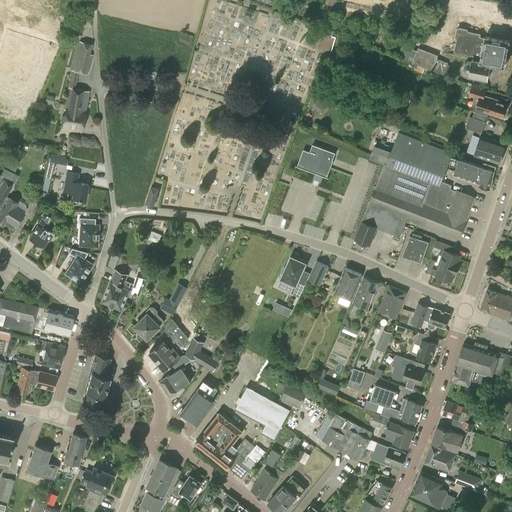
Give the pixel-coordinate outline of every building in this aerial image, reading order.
[(468,76),(487,80),(491,63),(502,66),(503,66),(504,67),(504,65),(506,57),(506,56),(507,51),(507,50),(509,43),(509,42),(509,41),(508,40),(508,41),(507,40),(507,41),(485,36),(485,38),(479,37),(480,34),(469,31),(467,28),(459,27),(456,29),(455,37),(456,39),(454,51),(474,55),(473,58),(472,58),(471,61),(467,60),(464,63),(463,68),(465,72),(468,73),(468,76)] [(190,45),(193,36),(182,32),(179,41),(190,45)] [(7,51),(5,59),(6,60),(28,66),(31,56),(38,58),(42,59),(46,46),(35,43),(25,40),(22,48),(20,48),(10,45),(8,52),(7,51)] [(89,91),(75,88),(78,73),(87,74),(92,55),(89,54),(92,44),(79,41),(71,70),(68,87),(64,109),(66,109),(63,125),(82,129),(89,91)] [(440,54),(419,46),(418,49),(403,44),(399,56),(419,63),(418,65),(445,74),(449,61),(439,57),(440,54)] [(6,60),(5,59),(2,67),(3,68),(1,75),(11,78),(13,78),(10,87),(25,91),(32,93),(36,80),(32,79),(24,77),(28,66),(6,60)] [(500,101),(484,96),(486,88),(472,84),(468,95),(478,98),(475,106),(475,107),(474,111),(486,115),(487,115),(488,113),(502,117),(506,105),(499,103),(500,101)] [(320,94),(313,92),(311,95),(309,101),(314,103),(322,112),(328,105),(320,97),(319,97),(320,94)] [(400,102),(409,101),(407,92),(399,94),(400,102)] [(250,106),(247,114),(260,118),(262,110),(250,106)] [(469,116),(465,128),(481,133),(485,122),(484,121),(469,116)] [(374,147),(370,158),(385,163),(428,182),(412,220),(459,238),(466,220),(463,219),(472,196),(457,191),(456,192),(450,189),(451,185),(441,181),(452,153),(399,133),(391,153),(374,147)] [(14,143),(16,136),(9,135),(7,141),(14,143)] [(470,140),(466,152),(499,164),(503,151),(506,144),(480,136),(480,137),(478,142),(470,140)] [(296,165),(295,165),(297,166),(316,173),(323,176),(328,178),(328,177),(327,177),(328,174),(331,165),(333,161),(333,160),(332,160),(335,153),(312,144),(310,152),(303,149),(297,165),(296,165)] [(49,155),(47,165),(55,166),(57,157),(50,155),(49,155)] [(19,161),(8,156),(3,168),(14,173),(19,161)] [(493,178),(492,178),(494,170),(496,166),(484,162),(482,166),(459,158),(453,175),(480,184),(479,186),(489,189),(493,178)] [(401,233),(407,218),(412,220),(428,182),(385,163),(376,186),(375,185),(370,200),(356,235),(371,241),(378,223),(401,233)] [(85,200),(88,184),(77,182),(79,173),(66,171),(62,192),(67,193),(66,200),(78,202),(78,199),(85,200)] [(0,205),(6,196),(12,185),(4,180),(0,186),(0,205)] [(159,189),(150,186),(145,204),(154,206),(159,189)] [(40,191),(38,202),(46,204),(48,193),(40,191)] [(0,205),(0,221),(13,230),(24,213),(12,206),(15,201),(10,198),(6,196),(0,205)] [(42,247),(50,233),(45,230),(51,219),(43,214),(37,225),(29,238),(42,247)] [(79,217),(79,224),(80,224),(79,245),(97,246),(98,225),(95,224),(95,218),(79,217)] [(162,235),(153,232),(150,238),(159,242),(162,235)] [(421,263),(429,242),(410,236),(402,256),(421,263)] [(439,254),(443,255),(440,263),(457,269),(459,263),(458,262),(460,255),(454,253),(456,247),(436,240),(433,247),(441,249),(439,254)] [(65,273),(79,282),(80,283),(81,282),(92,264),(84,259),(87,253),(71,248),(69,253),(75,257),(65,273)] [(107,266),(114,269),(119,257),(113,254),(107,266)] [(283,274),(281,278),(295,285),(291,293),(299,296),(307,279),(300,276),(305,263),(304,262),(305,261),(298,257),(297,259),(291,256),(286,268),(284,267),(281,273),(283,274)] [(457,269),(440,263),(438,270),(432,269),(435,261),(429,259),(425,272),(436,275),(436,276),(451,281),(454,274),(455,274),(457,269)] [(320,286),(329,266),(316,261),(307,280),(320,286)] [(345,268),(335,292),(341,295),(338,302),(348,306),(362,274),(345,268)] [(115,269),(110,282),(102,301),(121,310),(130,290),(132,291),(131,294),(138,296),(145,278),(136,275),(133,285),(126,281),(128,275),(115,269)] [(368,308),(379,282),(364,275),(352,301),(368,308)] [(161,308),(174,314),(187,287),(179,282),(170,299),(166,297),(161,308)] [(378,310),(396,317),(406,293),(406,292),(389,285),(378,310)] [(487,289),(483,299),(511,308),(511,298),(506,296),(496,293),(487,289)] [(68,335),(73,316),(48,309),(38,307),(0,297),(0,314),(5,315),(2,325),(31,333),(33,326),(43,328),(68,335)] [(511,308),(483,299),(480,309),(490,312),(510,319),(511,312),(511,308)] [(445,328),(450,313),(433,308),(418,302),(411,323),(422,327),(425,318),(430,319),(428,322),(429,322),(428,325),(429,328),(433,329),(435,328),(436,325),(445,328)] [(273,309),(289,316),(291,311),(275,303),(273,309)] [(147,338),(159,326),(158,325),(163,320),(156,314),(157,311),(153,307),(150,307),(147,310),(147,314),(135,326),(147,338)] [(181,356),(180,354),(188,337),(172,318),(165,330),(168,334),(167,339),(164,340),(150,352),(164,369),(181,356)] [(380,336),(390,340),(392,333),(383,329),(380,336)] [(205,341),(207,336),(197,331),(195,335),(205,341)] [(420,345),(417,355),(430,360),(435,344),(429,342),(431,336),(419,332),(416,343),(420,345)] [(204,343),(194,337),(185,354),(203,365),(213,371),(219,361),(206,354),(200,350),(204,343)] [(455,377),(454,379),(458,380),(469,383),(471,380),(489,386),(499,354),(486,350),(488,346),(475,341),(474,346),(463,343),(456,365),(458,365),(456,372),(454,372),(453,376),(455,377)] [(37,363),(59,369),(65,346),(47,342),(44,356),(39,355),(37,363)] [(387,347),(377,343),(375,349),(385,352),(387,347)] [(105,375),(110,358),(94,353),(87,376),(89,377),(82,400),(101,406),(110,377),(105,375)] [(415,361),(403,357),(395,355),(392,366),(396,367),(394,375),(394,377),(401,379),(403,378),(408,380),(406,387),(413,389),(415,382),(419,384),(424,370),(413,367),(415,361)] [(33,360),(17,356),(15,364),(30,368),(33,360)] [(191,381),(181,366),(160,380),(170,395),(191,381)] [(55,376),(53,375),(21,367),(15,391),(27,394),(30,384),(36,385),(52,389),(54,383),(55,382),(56,379),(55,377),(55,376)] [(361,384),(365,372),(354,368),(349,380),(361,384)] [(321,387),(338,394),(342,384),(325,377),(321,387)] [(379,384),(392,387),(394,381),(381,378),(379,384)] [(204,380),(199,387),(189,400),(180,414),(197,425),(206,412),(215,398),(212,396),(218,388),(215,385),(214,387),(204,380)] [(287,383),(278,401),(290,408),(293,404),(300,407),(305,397),(308,399),(311,394),(307,392),(287,383)] [(370,400),(390,407),(396,391),(376,384),(370,400)] [(291,409),(290,408),(278,401),(247,385),(241,396),(239,395),(235,402),(237,403),(234,408),(265,424),(261,432),(274,439),(291,409)] [(318,397),(322,390),(315,386),(311,394),(318,397)] [(401,417),(409,420),(407,427),(414,429),(423,405),(408,399),(404,398),(398,416),(402,417),(401,417)] [(446,400),(441,414),(453,418),(463,421),(461,428),(471,431),(474,423),(468,421),(470,415),(466,414),(468,408),(446,400)] [(237,441),(232,447),(230,445),(242,431),(219,413),(203,433),(195,442),(228,468),(230,466),(243,476),(250,467),(243,462),(251,452),(250,452),(254,447),(244,439),(240,444),(237,441)] [(394,442),(408,447),(414,429),(407,427),(401,425),(401,424),(400,424),(374,414),(371,424),(385,429),(384,431),(388,432),(385,439),(394,442)] [(334,418),(330,425),(322,439),(359,460),(371,439),(370,438),(373,433),(361,426),(344,417),(341,422),(334,418)] [(452,431),(437,427),(432,443),(458,450),(462,435),(451,432),(452,431)] [(85,436),(72,433),(69,450),(66,449),(64,461),(77,464),(78,460),(80,452),(82,453),(85,436)] [(0,466),(7,468),(9,459),(8,459),(13,437),(0,434),(0,466)] [(251,490),(265,500),(279,478),(283,471),(289,460),(288,459),(301,439),(295,435),(275,466),(271,472),(265,468),(252,489),(251,490)] [(401,466),(406,453),(389,447),(377,442),(374,450),(370,452),(369,455),(371,458),(390,466),(391,462),(401,466)] [(431,445),(424,462),(449,472),(456,454),(441,448),(431,445)] [(35,446),(27,469),(53,478),(57,466),(46,462),(50,451),(35,446)] [(297,447),(292,458),(299,462),(304,464),(307,459),(302,456),(305,451),(297,447)] [(272,449),(265,460),(273,465),(280,454),(272,449)] [(487,458),(477,455),(475,461),(485,464),(487,458)] [(140,505),(154,511),(159,511),(168,495),(169,496),(180,473),(176,471),(178,467),(176,466),(177,465),(162,458),(160,458),(147,485),(150,487),(148,492),(146,491),(140,505)] [(86,486),(86,484),(94,488),(93,491),(89,489),(81,506),(93,511),(94,509),(102,491),(105,492),(109,482),(112,483),(114,477),(112,476),(112,475),(94,467),(92,471),(86,468),(79,483),(86,486)] [(459,470),(455,483),(487,495),(488,492),(479,488),(482,479),(459,470)] [(443,481),(421,471),(411,494),(440,507),(447,491),(440,488),(443,481)] [(202,482),(190,475),(185,483),(179,479),(174,487),(171,494),(179,498),(183,491),(191,497),(202,482)] [(268,502),(279,511),(282,511),(299,493),(301,496),(308,488),(292,475),(286,482),(268,502)] [(7,502),(14,480),(7,478),(0,500),(7,502)] [(379,511),(382,506),(392,487),(378,480),(365,497),(360,507),(359,507),(356,511),(379,511)] [(54,505),(58,494),(52,492),(48,502),(54,505)] [(232,509),(235,511),(234,511),(225,511),(224,511),(251,511),(237,502),(238,501),(228,494),(222,502),(232,509)]
